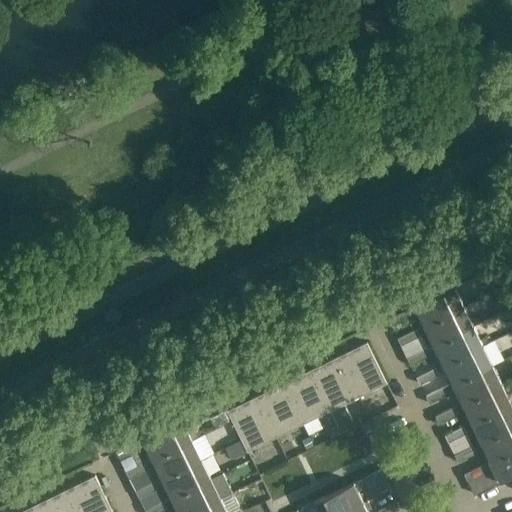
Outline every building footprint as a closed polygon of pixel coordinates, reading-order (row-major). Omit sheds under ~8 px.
[(415,305),(424,325),(464,306),(455,286),(415,305)] [(488,295),(497,314),(508,308),(499,290),(488,295)] [(464,306),(424,325),(434,345),(474,325),(464,306)] [(410,317),(407,310),(388,319),(392,326),(410,317)] [(474,325),(434,345),(443,364),(483,344),(474,325)] [(419,337),(416,329),(398,338),(401,345),(419,337)] [(387,382),(367,342),(359,346),(361,350),(342,360),(357,392),(369,386),(371,390),(387,382)] [(443,364),(453,383),(493,364),(483,344),(443,364)] [(429,356),(426,348),(407,357),(411,365),(429,356)] [(334,364),(314,374),(330,405),(341,400),(343,404),(359,396),(339,356),(332,359),(334,364)] [(493,364),(453,383),(462,403),(502,383),(493,364)] [(439,375),(435,368),(417,377),(420,384),(439,375)] [(314,374),(312,369),(304,373),(306,377),(286,387),(302,419),(314,413),(316,417),(332,410),(330,405),(314,374)] [(302,419),(286,387),(284,383),(276,387),(278,391),(259,401),(275,432),(286,427),(288,431),(304,423),(302,419)] [(472,422),(511,403),(502,383),(462,403),(472,422)] [(448,394),(445,387),(426,396),(430,403),(448,394)] [(242,439),(248,451),(249,450),(247,446),(258,440),(260,444),(276,437),(274,432),(275,432),(259,401),(256,396),(249,400),(251,404),(231,414),(229,410),(228,410),(232,420),(242,439)] [(472,422),(481,442),(511,426),(511,402),(511,403),(472,422)] [(458,414),(454,406),(436,416),(439,423),(458,414)] [(218,427),(232,420),(228,410),(213,417),(218,427)] [(143,438),(153,458),(193,439),(183,419),(143,438)] [(467,433),(464,426),(445,435),(449,442),(467,433)] [(511,426),(481,442),(491,461),(511,450),(511,426)] [(193,439),(153,458),(162,478),(202,458),(193,439)] [(226,447),(231,459),(248,451),(242,439),(239,441),(226,447)] [(139,450),(135,443),(116,452),(120,459),(139,450)] [(477,452),(473,445),(455,454),(458,462),(477,452)] [(511,450),(491,461),(501,481),(511,475),(511,450)] [(172,497),(212,478),(202,458),(162,478),(172,497)] [(148,469),(145,462),(126,471),(129,478),(148,469)] [(486,472),(483,465),(464,474),(468,481),(486,472)] [(212,478),(172,497),(179,511),(190,511),(221,497),(232,492),(223,473),(212,478)] [(67,489),(78,511),(113,511),(95,475),(87,479),(90,484),(70,493),(68,489),(67,489)] [(158,489),(154,482),(135,491),(139,498),(158,489)] [(319,511),(343,511),(364,502),(354,482),(314,501),(319,511)] [(391,489),(387,482),(368,491),(372,498),(391,489)] [(78,511),(67,489),(60,493),(62,497),(42,507),(40,502),(44,511),(78,511)] [(190,511),(239,511),(242,511),(232,492),(221,497),(190,511)] [(158,511),(167,508),(164,501),(145,510),(146,511),(158,511)] [(392,511),(400,508),(397,501),(378,510),(379,511),(392,511)] [(34,511),(31,511),(44,511),(40,502),(32,506),(34,511)] [(343,511),(369,511),(364,502),(343,511)]
